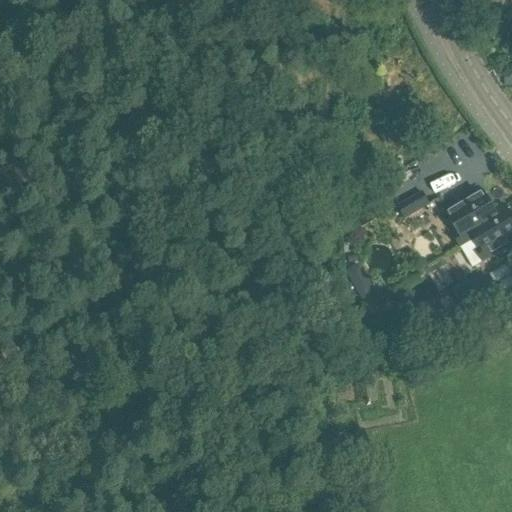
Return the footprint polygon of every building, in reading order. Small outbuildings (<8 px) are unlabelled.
[(422,193),(398,208),(405,220),(429,206),(422,193)] [(482,221),(495,214),(483,193),(446,214),(459,235),(454,238),(460,248),(475,239),(488,232),(482,221)] [(511,245),(511,212),(511,210),(508,211),(505,208),(495,214),(482,221),(488,232),(475,239),(481,250),(477,252),(483,263),(511,245)] [(485,277),(461,291),(468,303),(492,289),(485,277)] [(369,288),(356,296),(361,304),(374,296),(369,288)] [(378,403),(371,376),(361,378),(367,406),(378,403)]
